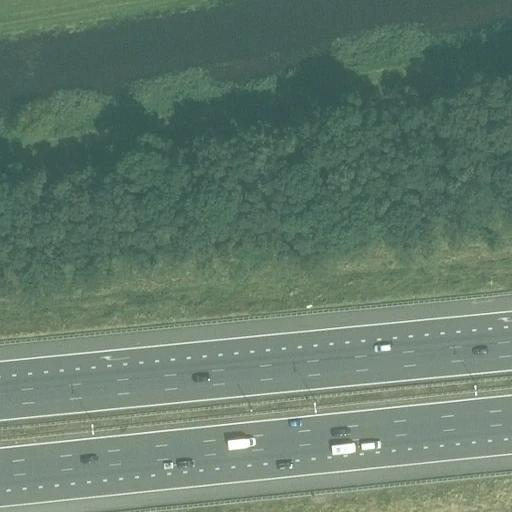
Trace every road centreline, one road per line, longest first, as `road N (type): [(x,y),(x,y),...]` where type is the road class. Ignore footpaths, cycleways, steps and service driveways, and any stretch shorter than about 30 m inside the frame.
road 1 (motorway): [(0,472),(511,419)]
road 2 (motorway): [(511,346),(0,398)]
